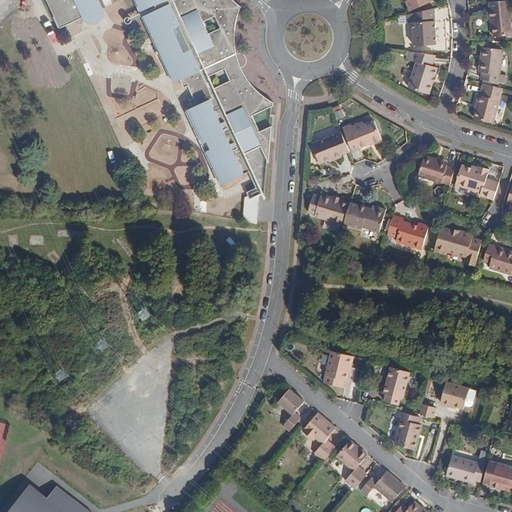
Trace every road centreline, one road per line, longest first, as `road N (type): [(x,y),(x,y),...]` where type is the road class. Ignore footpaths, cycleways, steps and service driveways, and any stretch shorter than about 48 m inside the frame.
road 1 (residential): [(262,357),(456,511)]
road 2 (unclassified): [(262,357),(204,465),(176,495),(159,497)]
road 3 (unclassified): [(280,218),(282,263),(262,357)]
road 4 (residential): [(458,0),(460,61),(434,125)]
